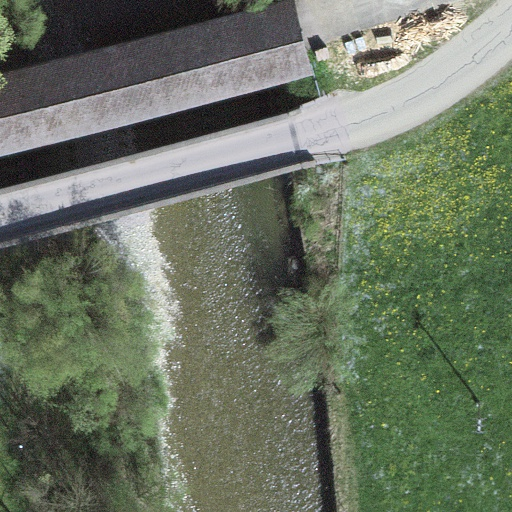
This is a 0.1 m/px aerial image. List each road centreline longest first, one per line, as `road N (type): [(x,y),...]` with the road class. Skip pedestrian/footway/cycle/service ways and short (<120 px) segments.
road 1 (track): [(511,20),(431,85),(386,107),(0,216)]
road 2 (track): [(416,0),(0,112)]
